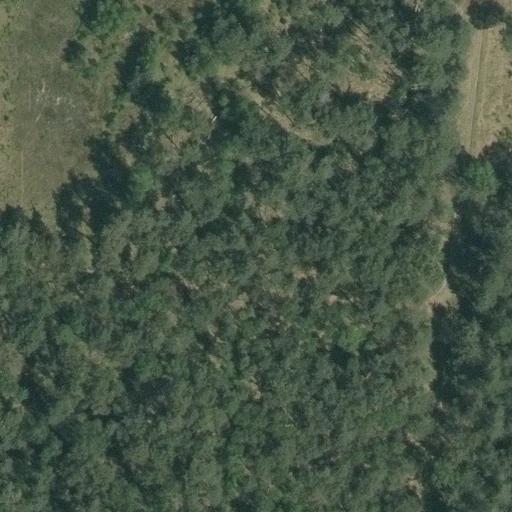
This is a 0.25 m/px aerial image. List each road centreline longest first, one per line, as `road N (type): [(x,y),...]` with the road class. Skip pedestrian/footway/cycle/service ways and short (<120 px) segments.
road 1 (track): [(0,314),(165,302),(453,299)]
road 2 (track): [(485,0),(453,299)]
road 3 (track): [(453,299),(430,511)]
